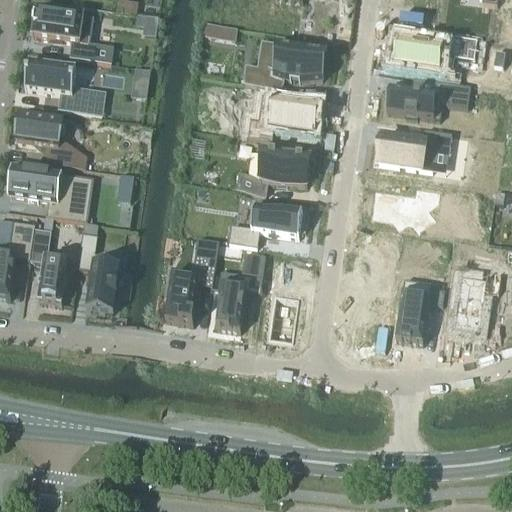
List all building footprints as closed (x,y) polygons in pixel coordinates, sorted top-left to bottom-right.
[(281,0),(281,5),(303,8),(303,0),(281,0)] [(482,0),(481,10),(497,12),(498,0),(482,0)] [(34,34),(32,43),(46,45),(53,46),(53,47),(63,48),(64,48),(72,49),(70,65),(111,71),(114,54),(90,50),(94,24),(84,23),(41,16),(36,16),(35,25),(34,34)] [(155,44),(158,24),(138,22),(136,33),(143,33),(142,42),(155,44)] [(207,31),(205,43),(213,44),(215,32),(207,31)] [(397,48),(393,73),(394,73),(395,73),(420,76),(440,79),(439,80),(441,80),(441,79),(453,81),(455,65),(475,68),(478,46),(438,41),(438,42),(436,54),(398,49),(398,48),(397,48)] [(245,82),(244,90),(280,95),(282,80),(289,81),(289,82),(290,82),(290,81),(298,82),(298,83),(299,84),(299,82),(322,86),(326,58),(276,51),(262,49),(262,54),(259,75),(255,74),(255,75),(247,74),(246,82),(245,82)] [(29,69),(25,96),(61,101),(59,117),(101,123),(105,99),(73,95),(76,76),(29,69)] [(146,107),(150,77),(134,75),(130,104),(146,107)] [(417,127),(418,124),(440,127),(442,112),(468,115),(471,94),(435,88),(433,102),(390,96),(386,120),(405,122),(404,125),(417,127)] [(249,138),(248,145),(272,148),(274,133),(314,139),(318,111),(274,105),(273,105),(262,103),(260,116),(258,129),(251,128),(249,138)] [(21,121),(17,149),(33,152),(45,150),(45,153),(57,155),(55,169),(54,169),(54,170),(85,175),(87,162),(86,161),(65,150),(66,145),(68,130),(69,128),(49,126),(49,127),(49,129),(41,126),(38,125),(38,124),(21,121)] [(383,143),(379,171),(419,177),(432,179),(436,154),(450,156),(452,141),(424,137),(422,149),(383,143)] [(491,146),(490,154),(501,155),(503,147),(491,146)] [(263,157),(259,183),(239,180),(237,195),(265,200),(267,185),(306,191),(310,164),(263,157)] [(13,175),(9,202),(49,208),(47,223),(86,229),(92,186),(13,175)] [(375,195),(371,223),(392,226),(399,235),(408,228),(412,228),(417,236),(434,223),(428,214),(438,207),(440,196),(416,193),(415,201),(375,195)] [(504,200),(496,198),(494,210),(503,211),(504,200)] [(511,200),(505,200),(503,212),(511,212),(511,200)] [(232,231),(229,248),(257,252),(259,237),(299,243),(302,217),(272,212),(273,206),(256,203),(251,234),(232,231)] [(0,303),(10,305),(16,265),(30,267),(35,236),(35,232),(13,229),(10,252),(0,250),(0,303)] [(84,230),(82,241),(96,243),(98,232),(84,230)] [(35,236),(30,267),(44,269),(38,309),(62,312),(68,269),(67,269),(68,262),(51,259),(51,258),(48,258),(51,238),(35,236)] [(91,277),(86,316),(113,320),(121,264),(95,261),(98,243),(96,243),(82,241),(77,275),(91,277)] [(166,308),(163,324),(166,324),(165,327),(179,330),(193,332),(195,320),(194,320),(195,314),(196,314),(196,313),(195,313),(196,305),(197,306),(198,305),(197,305),(199,292),(212,294),(219,249),(197,245),(192,283),(172,280),(168,308),(166,308)] [(221,301),(216,335),(240,338),(246,299),(260,301),(265,265),(265,263),(244,260),(241,282),(221,279),(218,300),(221,301)] [(265,266),(260,301),(274,303),(268,342),(292,346),(300,287),(277,283),(279,267),(265,266)] [(459,300),(453,336),(479,339),(485,300),(499,302),(502,282),(486,280),(485,288),(461,285),(460,288),(459,300)] [(401,348),(411,350),(411,349),(416,350),(416,351),(423,352),(426,332),(427,332),(428,322),(427,322),(429,311),(443,313),(445,298),(431,296),(432,292),(404,288),(395,347),(401,348)]
